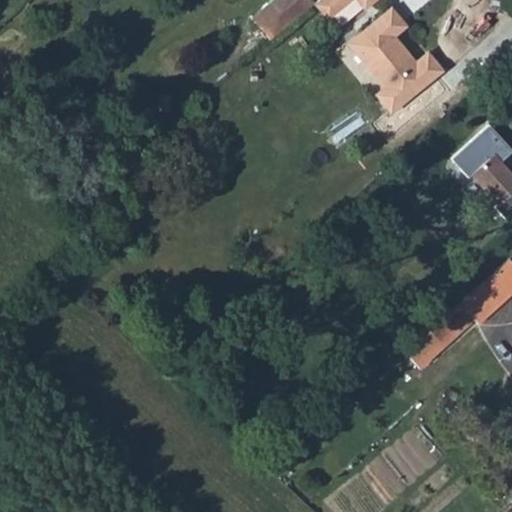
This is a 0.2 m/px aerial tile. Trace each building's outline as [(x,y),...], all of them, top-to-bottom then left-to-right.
[(264,0),(261,3),(279,26),(304,5),(309,0),(264,0)] [(368,0),(313,0),(326,14),(343,0),(360,0),(364,3),(368,0)] [(248,13),(268,35),(279,26),(261,3),(248,13)] [(392,5),(360,32),(367,40),(357,49),(388,85),(379,92),(393,109),(444,66),(430,48),(417,59),(394,31),(406,22),(392,5)] [(367,40),(360,32),(350,40),(357,49),(367,40)] [(511,168),(503,159),(511,150),(511,144),(492,123),(455,158),(471,176),(475,173),(503,201),(499,205),(509,217),(511,214),(511,168)] [(511,258),(463,304),(482,324),(511,295),(511,258)]
